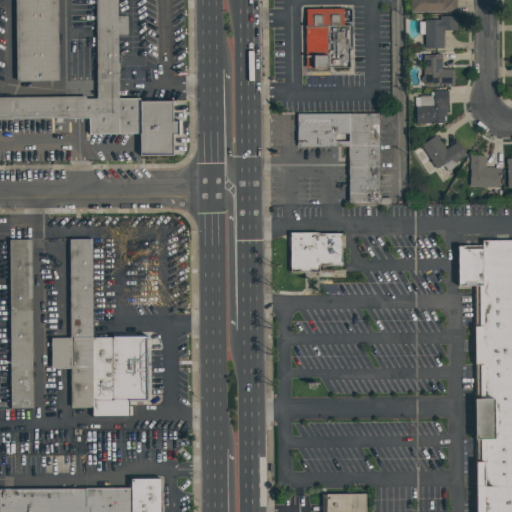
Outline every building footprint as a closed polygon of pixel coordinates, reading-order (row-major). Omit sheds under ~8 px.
[(117,0),(117,16),(127,16),(127,36),(117,36),(118,98),(139,98),(139,102),(171,102),(172,155),(139,156),(139,133),(88,134),(88,118),(0,118),(0,97),(96,96),(94,0),(117,0)] [(56,0),(58,81),(17,82),(15,0),(56,0)] [(456,0),(456,12),(451,12),(451,11),(409,12),(409,0),(456,0)] [(308,10),(352,10),(352,71),(308,71),(308,10)] [(439,16),(456,16),(456,20),(456,26),(457,31),(442,31),(442,39),(443,39),(443,49),(424,49),(424,19),(439,19),(439,16)] [(435,54),(441,54),(441,69),(453,69),(453,85),(438,85),(438,84),(422,84),(422,55),(435,55),(435,54)] [(433,91),(447,91),(448,105),(446,105),(446,116),(444,116),(444,124),(416,124),(415,107),(419,107),(419,96),(433,96),(433,91)] [(381,205),(349,205),(349,150),(299,150),(299,115),(381,115),(381,205)] [(455,139),(466,155),(463,158),(462,156),(454,161),(453,160),(452,161),(450,159),(435,169),(420,145),(436,135),(445,149),(454,143),(453,141),(455,139)] [(470,155),(485,156),(485,167),(500,168),(499,188),(468,186),(470,155)] [(345,236),(345,274),(292,274),(292,236),(345,236)] [(32,408),(11,408),(8,240),(30,239),(32,408)] [(146,337),(147,402),(92,402),(92,408),(71,409),(70,370),(51,370),(51,338),(69,338),(68,240),(91,240),(93,338),(146,337)] [(478,241),(511,241),(511,511),(478,511),(478,289),(460,289),(460,248),(478,248),(478,241)] [(0,511),(0,488),(130,488),(130,479),(160,479),(160,511),(0,511)] [(367,495),(367,511),(323,511),(323,495),(367,495)]
